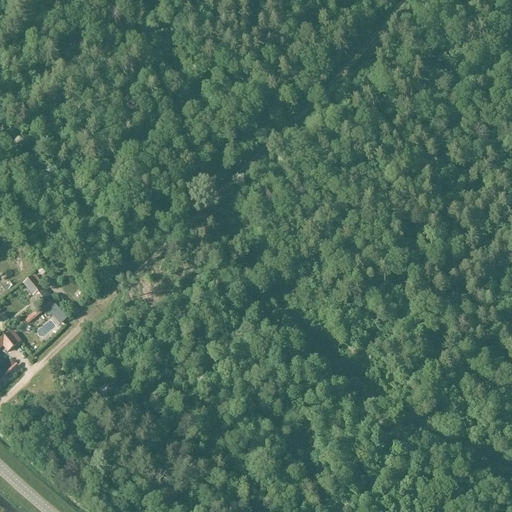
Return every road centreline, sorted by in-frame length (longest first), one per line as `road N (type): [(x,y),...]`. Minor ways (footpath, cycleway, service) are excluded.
road 1 (track): [(511,467),(416,420),(292,316),(204,193),(119,0)]
road 2 (track): [(87,319),(335,81),(405,0)]
road 3 (track): [(0,403),(87,319)]
